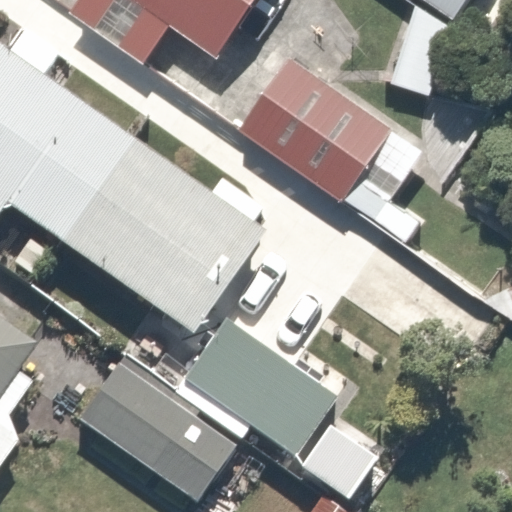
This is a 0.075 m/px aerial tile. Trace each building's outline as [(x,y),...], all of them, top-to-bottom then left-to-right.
[(271,0),(79,0),(81,1),(52,46),(131,97),(157,56),(211,91),(241,46),(252,54),(277,17),(265,10),(271,0)] [(379,0),(449,46),(479,0),(379,0)] [(401,31),(377,107),(412,118),(436,42),(401,31)] [(0,235),(1,234),(179,354),(255,243),(40,97),(51,81),(11,53),(0,69),(0,235)] [(399,162),(284,83),(233,157),(348,236),(399,162)] [(0,342),(0,497),(25,462),(2,446),(30,407),(17,398),(37,368),(0,342)] [(319,416),(214,347),(172,411),(277,479),(319,416)] [(93,511),(173,511),(189,487),(77,414),(37,474),(93,511)]
